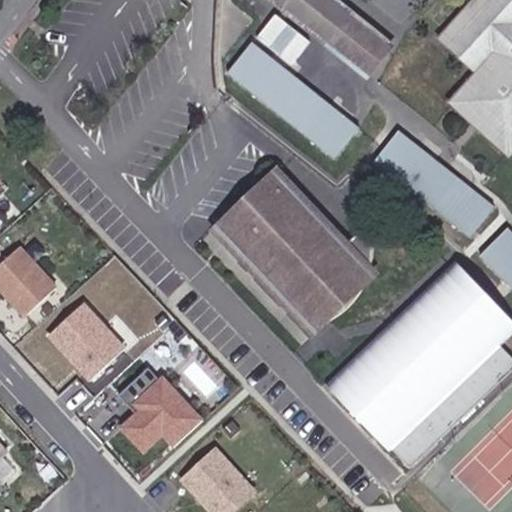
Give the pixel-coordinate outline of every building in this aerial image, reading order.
[(340,13),(325,0),(289,0),(287,3),(321,34),(340,13)] [(511,0),(471,0),(440,34),(474,65),(443,97),(465,117),(477,104),(485,96),(507,73),(511,77),(511,87),(495,105),(506,115),(499,122),(511,132),(511,0)] [(377,48),(350,20),(331,42),(357,69),(377,48)] [(299,80),(249,33),(222,63),(271,109),(299,80)] [(357,69),(361,73),(381,52),(377,48),(357,69)] [(485,96),(495,105),(511,87),(511,77),(507,73),(485,96)] [(320,100),(299,80),(271,109),(293,129),(320,100)] [(499,122),(506,115),(495,105),(485,96),(477,104),(497,121),(499,122)] [(348,127),(320,100),(293,129),(321,155),(348,127)] [(497,121),(477,104),(465,117),(483,134),(497,121)] [(511,132),(499,122),(497,121),(483,134),(501,150),(511,137),(511,132)] [(407,130),(380,158),(468,241),(495,212),(407,130)] [(338,244),(271,175),(224,220),(222,236),(240,237),(247,245),(239,253),(307,325),(340,307),(363,271),(367,239),(356,227),(338,244)] [(511,227),(483,254),(511,284),(511,227)] [(0,289),(23,315),(54,287),(18,246),(0,262),(0,289)] [(511,313),(457,256),(326,378),(388,446),(392,443),(409,463),(511,366),(511,353),(501,341),(511,330),(511,313)] [(123,348),(82,302),(47,334),(73,363),(76,360),(81,366),(78,368),(88,379),(123,348)] [(199,421),(160,378),(157,380),(145,368),(115,395),(127,408),(133,403),(138,409),(117,427),(139,452),(159,435),(170,447),(199,421)] [(229,511),(251,493),(212,450),(178,480),(206,511),(229,511)]
